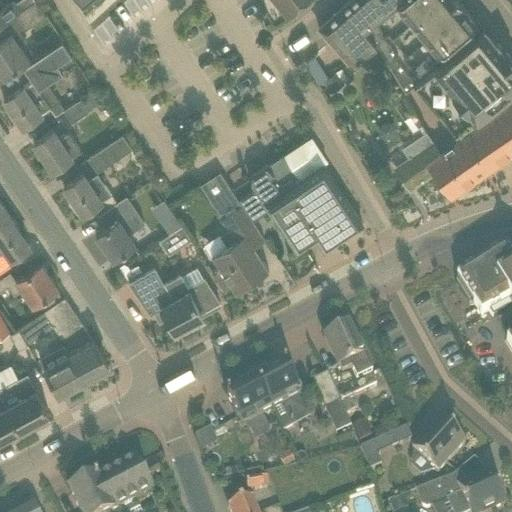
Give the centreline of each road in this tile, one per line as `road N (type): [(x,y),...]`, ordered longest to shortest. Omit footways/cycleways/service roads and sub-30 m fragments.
road 1 (residential): [(158,393),(0,159)]
road 2 (residential): [(283,109),(175,179),(95,53)]
road 3 (secondary): [(158,393),(376,271)]
road 4 (residential): [(511,452),(438,384),(376,271)]
road 5 (residential): [(396,260),(311,115),(283,109)]
road 6 (secondary): [(0,477),(158,393)]
road 7 (residential): [(202,511),(158,393)]
road 8 (secondary): [(396,260),(511,215)]
